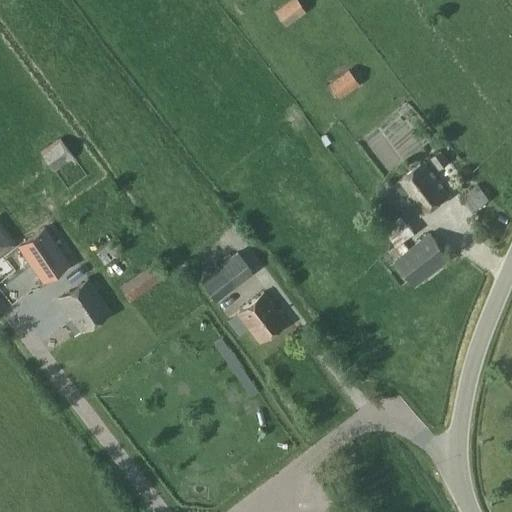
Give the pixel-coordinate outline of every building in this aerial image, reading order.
[(286,26),(305,11),(297,0),(291,0),(275,12),(286,26)] [(327,84),(338,100),(360,84),(349,68),(327,84)] [(118,108),(106,93),(85,109),(97,124),(118,108)] [(84,106),(72,111),(81,134),(92,130),(84,106)] [(351,131),(367,154),(384,141),(368,118),(351,131)] [(54,172),(74,157),(60,139),(41,152),(54,172)] [(369,158),(383,175),(400,162),(386,145),(369,158)] [(450,161),(442,149),(431,157),(439,169),(450,161)] [(106,164),(131,200),(147,189),(122,153),(106,164)] [(423,214),(449,193),(424,161),(394,185),(404,197),(408,194),(423,214)] [(144,214),(178,193),(168,177),(134,198),(144,214)] [(474,211),(490,199),(478,184),(462,198),(466,204),(468,204),(474,211)] [(188,204),(162,227),(188,257),(214,234),(188,204)] [(414,231),(401,215),(386,226),(399,243),(414,231)] [(46,227),(18,246),(42,283),(70,263),(46,227)] [(397,244),(389,251),(395,259),(416,287),(452,259),(430,232),(404,253),(397,244)] [(116,256),(123,251),(115,239),(96,252),(104,265),(101,268),(115,284),(128,272),(116,256)] [(216,300),(254,271),(238,251),(201,280),(216,300)] [(4,254),(0,256),(0,277),(0,278),(14,267),(4,254)] [(130,301),(163,278),(153,263),(120,286),(130,301)] [(89,279),(59,299),(72,319),(66,323),(74,336),(82,332),(81,331),(111,311),(89,279)] [(228,319),(239,335),(249,328),(260,342),(287,322),(264,292),(237,313),(228,319)] [(332,415),(347,403),(333,387),(318,398),(332,415)]
